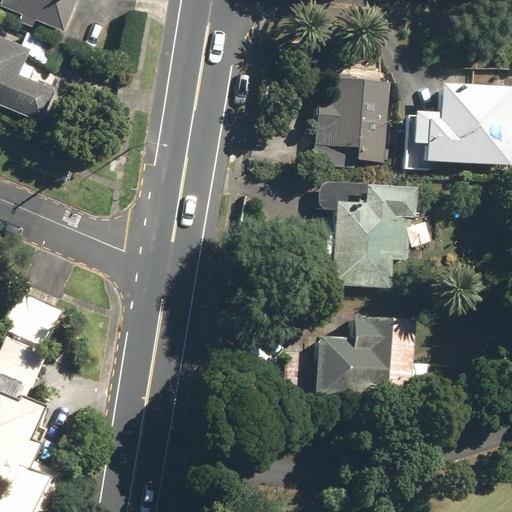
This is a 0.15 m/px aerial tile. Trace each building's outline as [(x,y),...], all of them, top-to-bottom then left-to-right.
[(0,0),(0,9),(57,33),(70,0),(0,0)] [(22,54),(48,71),(55,46),(21,32),(16,46),(24,49),(22,54)] [(0,107),(33,122),(46,91),(11,75),(22,50),(0,40),(0,107)] [(383,82),(325,78),(324,104),(311,103),(310,125),(320,126),(319,145),(349,147),(349,160),(378,162),(383,82)] [(508,88),(430,86),(429,113),(404,112),(403,144),(418,145),(417,163),(505,166),(508,88)] [(357,203),(325,201),(321,286),(381,289),(382,276),(400,277),(403,218),(406,219),(408,187),(358,185),(357,203)] [(53,308),(13,290),(0,318),(0,328),(36,344),(53,308)] [(344,338),(309,337),(306,398),(355,400),(355,388),(403,390),(406,318),(345,315),(344,338)] [(0,483),(0,484),(0,511),(39,511),(57,472),(26,459),(32,446),(19,440),(33,406),(19,400),(39,352),(0,335),(0,483)]
